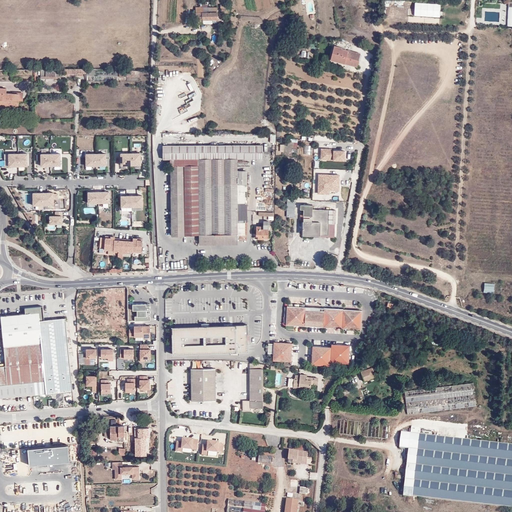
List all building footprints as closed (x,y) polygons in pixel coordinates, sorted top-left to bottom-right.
[(407,9),(407,17),(440,17),(440,4),(414,3),(414,9),(407,9)] [(230,13),(230,4),(220,5),(221,13),(230,13)] [(218,20),(217,10),(217,8),(196,7),(196,11),(192,11),(192,24),(212,24),(212,20),(218,20)] [(357,67),(360,54),(342,49),(342,48),(334,46),(331,58),(338,60),(338,62),(357,67)] [(117,81),(117,69),(87,69),(87,81),(117,81)] [(19,101),(19,94),(12,94),(6,93),(0,92),(0,107),(3,108),(3,109),(4,110),(18,111),(19,110),(19,109),(18,108),(19,101)] [(23,101),(23,92),(12,92),(12,94),(19,94),(19,101),(23,101)] [(292,152),(292,145),(293,145),(293,148),(297,148),(298,143),(288,142),(288,145),(283,145),(283,144),(281,144),(280,144),(280,148),(284,148),(283,152),(292,152)] [(238,244),(237,234),(240,234),(240,240),(247,240),(247,234),(247,222),(246,222),(246,172),(237,172),(237,159),(263,159),(263,145),(163,146),(163,159),(170,159),(171,236),(199,235),(199,244),(238,244)] [(320,150),(320,162),(345,162),(345,150),(320,150)] [(141,154),(121,153),(121,169),(141,168),(141,154)] [(28,154),(8,154),(8,168),(29,168),(28,154)] [(61,154),(40,154),(40,167),(61,167),(61,154)] [(106,154),(86,154),(86,167),(107,167),(106,154)] [(111,192),(88,193),(88,205),(111,205),(111,192)] [(59,194),(32,193),(33,209),(58,209),(59,194)] [(144,196),(121,195),(122,209),(144,209),(144,196)] [(295,217),(295,202),(287,201),(287,217),(295,217)] [(335,224),(336,210),(312,209),(312,205),(301,205),(300,209),(304,209),(303,235),(334,236),(335,224)] [(55,217),(50,217),(50,225),(62,226),(63,217),(55,217)] [(268,238),(269,221),(263,221),(263,229),(261,229),(261,226),(256,226),(256,236),(258,236),(258,239),(264,239),(264,238),(268,238)] [(142,251),(143,239),(133,238),(133,241),(129,241),(129,242),(124,242),(119,242),(119,240),(115,240),(115,237),(105,236),(105,238),(101,238),(100,247),(104,247),(104,249),(114,249),(114,251),(118,251),(118,253),(118,258),(122,259),(123,253),(123,252),(127,252),(132,252),(133,251),(142,251)] [(494,292),(494,282),(484,282),(483,292),(494,292)] [(111,320),(128,320),(128,310),(127,304),(127,290),(116,290),(116,302),(116,304),(111,304),(111,320)] [(87,300),(78,301),(80,320),(88,319),(87,300)] [(150,304),(133,304),(133,314),(137,313),(137,316),(135,316),(135,321),(150,320),(150,316),(149,316),(149,313),(150,313),(150,304)] [(106,305),(94,305),(94,315),(106,315),(106,305)] [(287,305),(286,324),(355,329),(361,329),(362,310),(287,305)] [(40,394),(46,394),(72,391),(65,318),(44,320),(42,307),(25,308),(25,314),(1,316),(5,355),(6,366),(0,366),(0,397),(33,395),(33,397),(40,396),(40,394)] [(247,324),(172,327),(173,354),(248,352),(247,324)] [(117,334),(123,334),(123,326),(95,326),(95,331),(117,331),(117,334)] [(129,336),(143,336),(143,326),(134,326),(134,329),(129,329),(129,336)] [(292,361),(293,343),(277,342),(274,342),(273,360),(292,361)] [(331,347),(313,346),(312,364),(330,365),(330,362),(349,363),(350,345),(331,344),(331,347)] [(96,357),(96,349),(86,349),(86,357),(85,357),(85,364),(94,364),(94,359),(93,359),(93,357),(96,357)] [(113,349),(101,349),(101,357),(108,357),(108,361),(113,361),(113,349)] [(120,349),(120,358),(134,358),(134,349),(120,349)] [(150,349),(140,349),(140,358),(151,358),(150,349)] [(361,371),(364,381),(376,377),(372,367),(371,363),(361,366),(363,370),(361,371)] [(191,369),(192,401),(216,400),(215,369),(191,369)] [(263,369),(250,369),(250,407),(263,407),(263,369)] [(300,375),(295,375),(295,378),(294,378),(293,387),(299,388),(299,386),(311,387),(311,384),(318,384),(318,378),(307,377),(307,374),(300,374),(300,375)] [(91,391),(95,391),(95,376),(86,376),(86,385),(91,385),(91,391)] [(150,389),(150,380),(147,380),(147,376),(140,376),(140,389),(150,389)] [(112,392),(111,383),(109,383),(109,379),(102,380),(102,392),(112,392)] [(135,387),(135,379),(127,379),(127,382),(126,382),(126,394),(135,394),(135,389),(134,389),(134,387),(135,387)] [(408,414),(476,406),(473,382),(405,391),(408,414)] [(125,426),(111,426),(111,431),(106,431),(106,437),(111,437),(111,439),(119,439),(119,440),(124,440),(124,436),(127,436),(127,432),(125,432),(125,426)] [(404,495),(511,507),(511,444),(420,434),(421,428),(412,427),(411,433),(402,432),(400,447),(409,448),(404,495)] [(176,440),(176,452),(192,452),(192,449),(198,449),(198,437),(183,437),(183,440),(176,440)] [(207,455),(208,450),(224,451),(225,442),(220,441),(220,439),(205,438),(203,454),(207,455)] [(308,452),(290,451),(289,459),(303,461),(302,464),(307,464),(308,452)] [(272,457),(259,455),(258,462),(271,464),(272,457)] [(139,478),(139,467),(123,467),(122,462),(113,462),(113,469),(115,469),(116,479),(121,479),(121,473),(133,473),(133,479),(139,478)] [(46,482),(31,481),(30,491),(46,492),(46,482)] [(55,504),(55,511),(80,511),(79,494),(68,494),(68,504),(55,504)] [(264,511),(266,504),(229,498),(226,511),(264,511)] [(287,498),(285,511),(297,511),(299,500),(287,498)]
